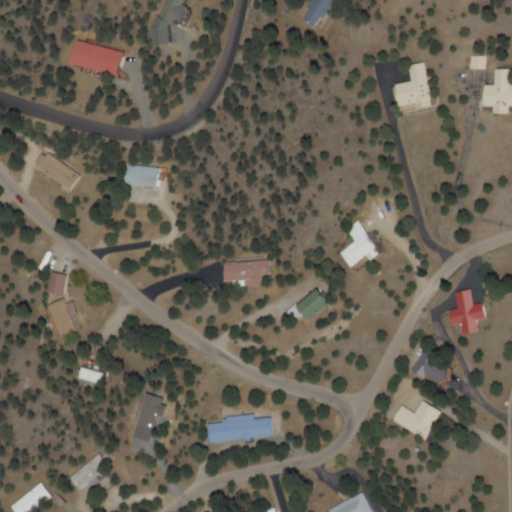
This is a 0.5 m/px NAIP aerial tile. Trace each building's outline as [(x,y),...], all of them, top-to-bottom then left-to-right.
[(319,29),(336,0),(315,0),(304,20),(319,29)] [(125,76),(130,52),(82,42),(77,66),(125,76)] [(472,69),(486,69),(486,57),(472,57),(472,69)] [(432,105),(427,63),(410,65),(412,83),(399,84),(402,109),(432,105)] [(511,69),(497,69),(496,85),(488,85),(488,107),(500,108),(500,114),(511,114),(511,69)] [(74,191),(83,176),(44,152),(35,167),(74,191)] [(163,167),(132,167),(132,188),(163,188),(163,167)] [(341,254),(359,273),(385,249),(358,220),(346,232),(355,241),(341,254)] [(226,263),(228,281),(250,280),(251,288),(267,287),(267,279),(273,279),(272,260),(226,263)] [(69,276),(51,271),(46,291),(64,296),(69,276)] [(336,305),(325,288),(301,303),(312,320),(336,305)] [(491,318),(488,303),(477,305),(473,289),(458,292),(461,309),(453,311),(456,325),(467,323),(470,334),(484,331),(482,319),(491,318)] [(47,307),(60,337),(79,329),(65,299),(47,307)] [(420,375),(453,382),(457,367),(441,363),(444,352),(426,348),(420,375)] [(109,387),(113,373),(87,366),(83,381),(109,387)] [(403,405),(395,422),(435,441),(449,410),(426,399),(419,413),(403,405)] [(276,436),(274,417),(257,418),(256,416),(209,420),(211,442),(276,436)] [(95,485),(115,469),(102,453),(75,474),(86,488),(93,482),(95,485)] [(40,511),(58,496),(45,480),(15,507),(19,511),(40,511)] [(380,511),(367,491),(333,511),(380,511)]
